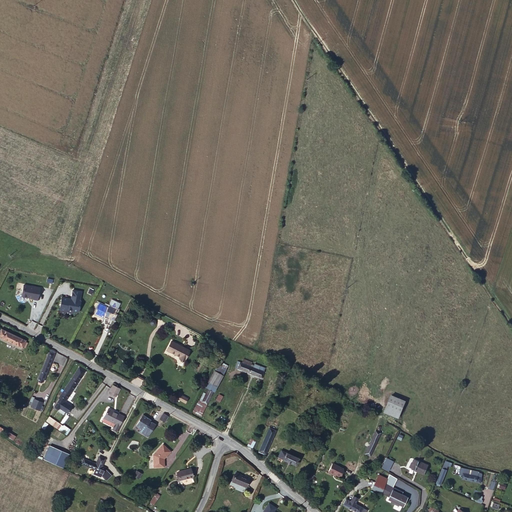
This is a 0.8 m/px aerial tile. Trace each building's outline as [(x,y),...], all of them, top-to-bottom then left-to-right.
[(38,297),(41,284),(33,282),(33,283),(25,281),(23,292),(24,293),(34,296),(38,297)] [(63,294),(60,307),(66,309),(67,307),(72,308),(71,309),(78,311),(81,299),(80,299),(82,289),(74,287),(72,295),(73,295),(72,297),(70,298),(69,298),(69,296),(63,294)] [(95,310),(105,315),(107,313),(114,317),(119,308),(118,307),(121,300),(116,298),(116,299),(113,298),(109,305),(100,301),(95,310)] [(0,335),(17,343),(20,335),(0,326),(0,335)] [(190,350),(170,341),(166,350),(180,357),(180,359),(185,361),(190,350)] [(54,353),(48,349),(34,376),(41,380),(54,353)] [(237,365),(262,377),(267,367),(257,362),(255,367),(252,365),(253,361),(245,356),(243,361),(240,359),(237,365)] [(58,395),(60,396),(63,399),(85,369),(78,365),(58,395)] [(226,372),(219,367),(213,378),(221,383),(226,372)] [(139,387),(143,382),(136,376),(132,382),(139,387)] [(116,393),(120,387),(112,383),(108,390),(116,393)] [(207,397),(212,401),(218,389),(213,386),(207,397)] [(391,393),(386,406),(399,412),(405,399),(391,393)] [(176,400),(186,403),(188,397),(178,394),(176,400)] [(215,402),(219,404),(223,397),(219,394),(215,402)] [(29,404),(37,408),(40,400),(32,396),(29,404)] [(63,399),(60,396),(54,405),(58,408),(59,406),(66,412),(71,405),(63,399)] [(207,409),(210,403),(206,400),(202,398),(199,405),(207,409)] [(399,412),(386,406),(384,411),(398,417),(399,412)] [(115,430),(122,414),(106,407),(101,418),(113,423),(110,428),(115,430)] [(157,418),(163,421),(165,416),(160,413),(157,418)] [(46,414),(45,416),(58,428),(60,425),(46,414)] [(58,428),(45,416),(42,420),(55,431),(58,428)] [(145,437),(151,425),(145,422),(146,420),(138,416),(131,428),(137,430),(136,433),(145,437)] [(0,431),(14,440),(17,436),(0,425),(0,431)] [(266,425),(256,446),(265,450),(274,430),(266,425)] [(372,435),(378,437),(380,431),(374,429),(372,435)] [(371,453),(378,437),(372,435),(365,451),(371,453)] [(161,457),(167,450),(161,444),(151,453),(149,466),(159,465),(161,457)] [(65,450),(59,447),(55,446),(49,459),(58,464),(65,450)] [(297,458),(284,452),(281,459),(294,464),(297,458)] [(94,454),(91,461),(78,456),(76,461),(90,467),(88,471),(95,475),(97,474),(99,476),(105,470),(100,466),(100,465),(97,464),(100,457),(94,454)] [(428,462),(414,456),(412,461),(411,460),(409,464),(417,468),(417,469),(424,472),(428,462)] [(394,460),(388,457),(383,466),(389,469),(394,460)] [(343,469),(333,463),(328,471),(334,474),(335,473),(339,475),(343,469)] [(188,472),(187,464),(175,465),(176,474),(188,472)] [(483,478),(484,473),(468,467),(466,472),(483,478)] [(99,476),(101,478),(107,473),(105,470),(99,476)] [(233,472),(230,480),(247,486),(250,476),(243,473),(243,475),(233,472)] [(371,484),(379,488),(382,481),(374,478),(371,484)] [(384,481),(380,489),(388,493),(387,495),(390,497),(390,499),(398,502),(398,501),(402,503),(406,495),(396,490),(397,488),(384,481)] [(379,488),(371,484),(368,490),(376,494),(379,488)] [(355,504),(350,501),(344,498),(341,504),(356,511),(364,511),(366,509),(355,504)] [(261,511),(278,511),(275,509),(274,510),(272,509),(274,505),(268,500),(260,511),(261,511)]
